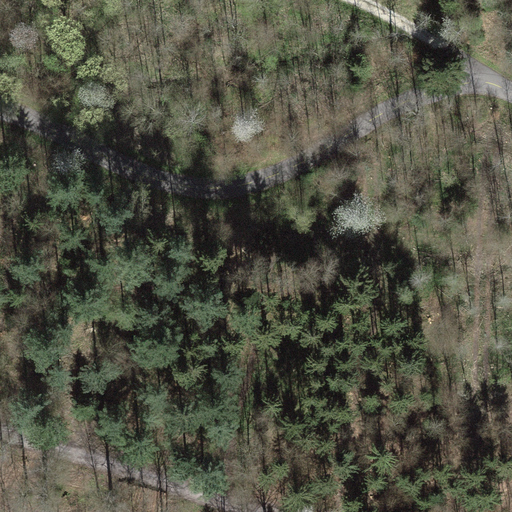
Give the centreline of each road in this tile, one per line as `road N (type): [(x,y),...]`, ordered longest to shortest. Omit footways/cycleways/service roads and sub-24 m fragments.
road 1 (track): [(0,108),(137,172),(219,188),(300,163),(407,99),(489,82)]
road 2 (track): [(262,511),(0,432)]
road 3 (track): [(489,82),(399,19),(357,0)]
